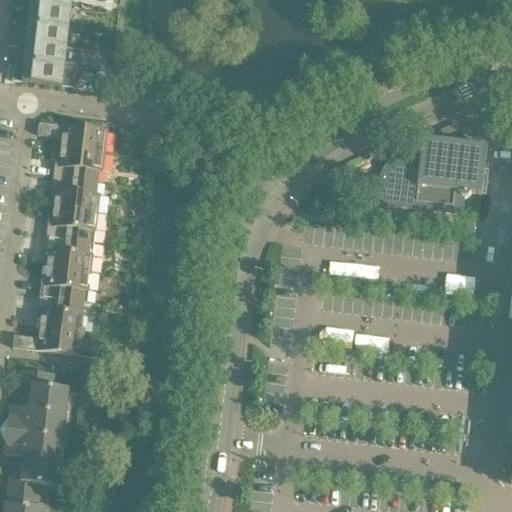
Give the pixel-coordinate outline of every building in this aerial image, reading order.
[(22,11),(22,8),(23,2),(22,1),(13,0),(12,10),(22,11)] [(31,7),(70,12),(71,0),(22,0),(22,1),(23,2),(22,8),(31,9),(31,7)] [(29,26),(80,33),(80,28),(69,26),(70,12),(31,7),(31,9),(29,22),(29,26)] [(26,46),(66,50),(68,36),(79,37),(80,33),(29,26),(29,22),(20,20),(19,30),(28,31),(26,46)] [(17,49),(16,59),(25,60),(24,65),(75,71),(76,66),(64,64),(66,50),(26,46),(18,45),(19,40),(9,38),(8,48),(17,49)] [(14,68),(13,83),(22,85),(61,89),(73,91),(75,76),(75,71),(24,65),(25,60),(16,59),(15,59),(14,68)] [(63,139),(61,151),(104,156),(107,133),(38,125),(37,138),(61,140),(63,139)] [(487,149),(423,141),(422,151),(395,162),(393,164),(391,165),(389,166),(387,168),(385,170),(383,172),(382,174),(381,177),(380,179),(379,181),(379,184),(374,183),(374,181),(373,181),(373,183),(373,186),(373,188),(373,190),(374,192),(374,194),(375,196),(376,198),(377,200),(379,201),(380,203),(382,204),(383,206),(387,208),(390,209),(394,210),(462,218),(464,200),(467,200),(469,198),(470,196),(485,197),(488,172),(484,172),(487,149)] [(55,168),(53,181),(97,186),(98,175),(102,175),(104,156),(61,151),(59,168),(55,168)] [(56,194),(54,211),(97,216),(99,197),(96,197),(97,186),(53,181),(52,194),(56,194)] [(48,227),(46,240),(94,246),(94,245),(95,235),(97,216),(54,211),(53,228),(48,227)] [(49,254),(48,271),(90,276),(94,246),(46,240),(45,253),(49,254)] [(41,287),(39,300),(83,305),(87,305),(88,294),(90,276),(48,271),(46,287),(41,287)] [(43,314),(41,331),(84,335),(86,317),(82,316),(83,305),(39,300),(38,313),(43,314)] [(84,335),(41,331),(39,343),(38,341),(14,338),(13,351),(81,358),(84,335)] [(11,409),(5,459),(17,460),(16,467),(12,467),(8,495),(39,499),(40,487),(56,489),(67,391),(52,389),(53,377),(23,374),(20,402),(24,403),(23,410),(11,409)] [(39,511),(40,511),(40,507),(38,507),(39,499),(8,495),(6,511),(39,511)]
